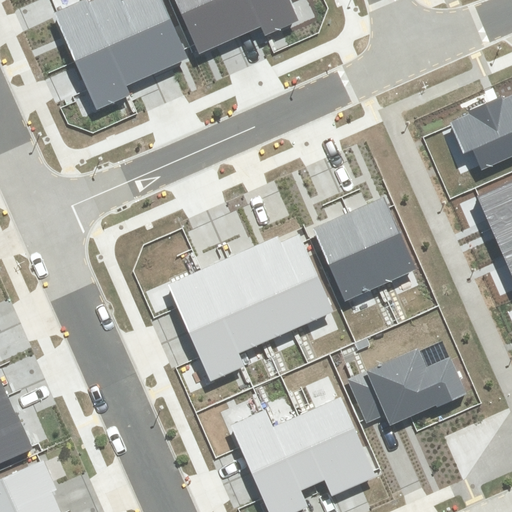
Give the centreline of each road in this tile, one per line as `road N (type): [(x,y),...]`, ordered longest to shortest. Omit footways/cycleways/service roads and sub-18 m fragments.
road 1 (residential): [(38,218),(414,56)]
road 2 (residential): [(38,218),(172,511)]
